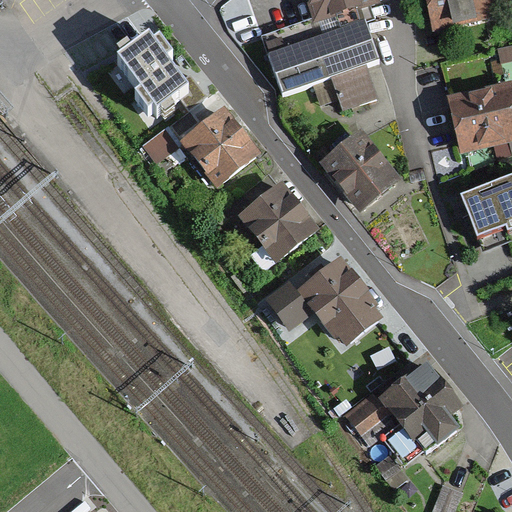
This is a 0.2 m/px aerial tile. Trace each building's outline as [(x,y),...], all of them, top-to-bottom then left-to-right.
[(315,0),(324,27),(267,46),(285,101),(336,84),(346,114),(384,101),(372,66),(383,62),(365,12),(384,5),(382,0),(315,0)] [(503,0),(433,0),(441,37),(509,22),(503,0)] [(172,59),(144,21),(128,33),(118,19),(69,55),(138,150),(166,129),(140,92),(163,75),(158,68),(172,59)] [(511,82),(457,96),(471,153),(511,142),(511,82)] [(254,157),(220,118),(182,150),(215,189),(254,157)] [(409,182),(370,135),(330,167),(370,215),(409,182)] [(511,236),(511,186),(494,193),(510,237),(511,236)] [(316,234),(281,190),(239,223),(274,267),(316,234)] [(510,237),(494,193),(463,205),(479,248),(510,237)] [(372,308),(339,267),(302,296),(335,338),(372,308)] [(307,317),(288,291),(270,304),(289,330),(307,317)] [(462,404),(430,367),(385,405),(376,394),(348,418),(364,436),(390,413),(431,461),(462,434),(448,417),(462,404)] [(453,511),(459,499),(443,493),(435,511),(453,511)]
